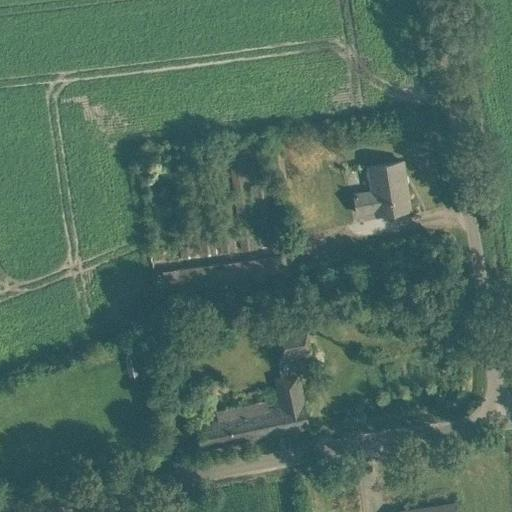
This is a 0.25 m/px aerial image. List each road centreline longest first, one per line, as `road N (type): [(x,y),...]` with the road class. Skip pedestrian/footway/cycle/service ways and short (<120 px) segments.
road 1 (unclassified): [(25,511),(166,476),(500,422)]
road 2 (unclassified): [(500,422),(437,0)]
